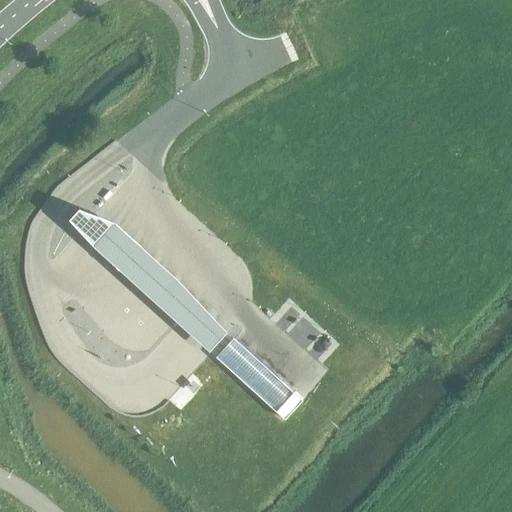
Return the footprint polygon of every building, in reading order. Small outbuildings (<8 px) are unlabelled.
[(261,76),(308,53),(303,43),(256,66),(261,76)] [(80,210),(71,220),(79,228),(88,217),(80,210)] [(79,228),(216,353),(236,332),(130,224),(88,217),(79,228)] [(220,357),(277,411),(299,389),(240,334),(220,357)] [(299,389),(277,411),(285,419),(306,396),(299,389)]
